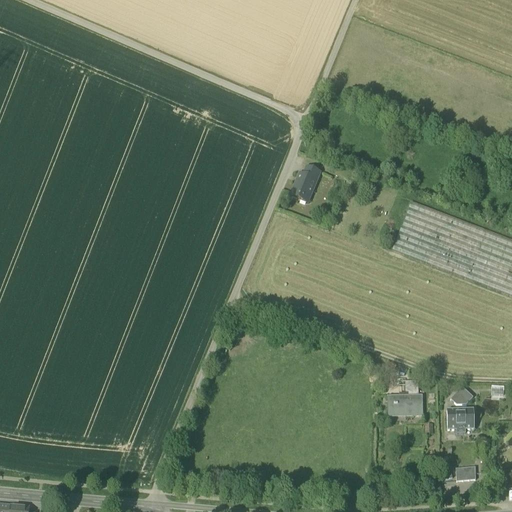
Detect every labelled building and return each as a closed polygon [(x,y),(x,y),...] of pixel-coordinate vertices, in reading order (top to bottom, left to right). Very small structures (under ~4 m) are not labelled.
[(315,183),(316,183),(320,174),(306,169),(303,177),(316,182),(315,183)] [(291,196),(307,203),(315,183),(316,182),(303,177),(299,184),(297,183),(291,196)] [(392,252),(511,297),(511,242),(411,204),(392,252)] [(404,384),(405,395),(418,395),(418,384),(404,384)] [(504,389),(491,388),(491,397),(503,398),(504,389)] [(462,407),(462,412),(466,412),(466,407),(473,400),(462,390),(450,402),(456,407),(462,407)] [(387,399),(388,419),(423,418),(422,398),(418,398),(418,395),(405,395),(405,398),(387,399)] [(456,432),(456,435),(465,435),(465,432),(474,432),(473,412),(466,412),(462,412),(446,413),(447,433),(456,432)] [(433,436),(433,425),(425,426),(425,437),(433,436)] [(455,471),(456,484),(475,482),(475,469),(455,471)]
